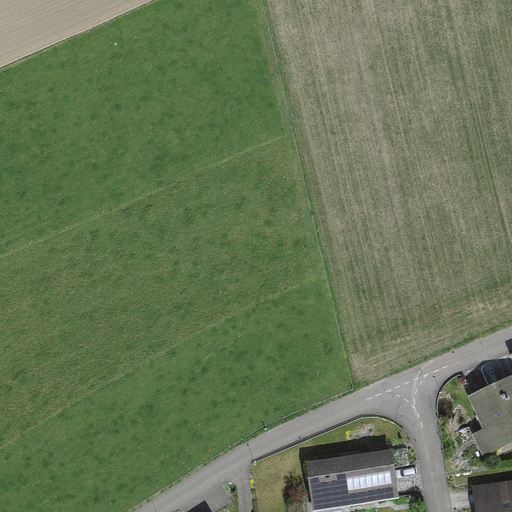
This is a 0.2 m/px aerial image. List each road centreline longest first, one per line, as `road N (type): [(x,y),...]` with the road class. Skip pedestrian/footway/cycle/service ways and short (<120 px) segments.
road 1 (residential): [(409,386),(245,450),(151,511)]
road 2 (residential): [(433,511),(409,386)]
